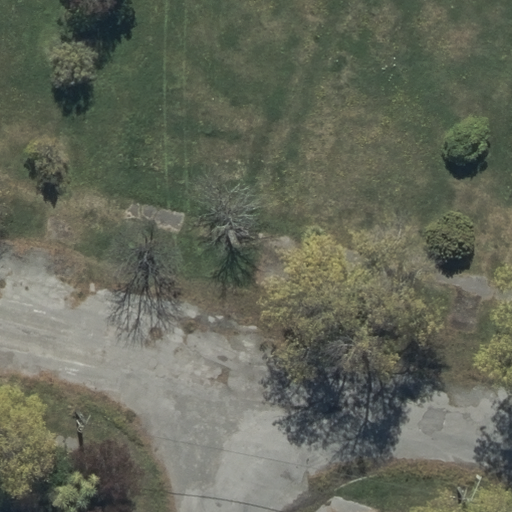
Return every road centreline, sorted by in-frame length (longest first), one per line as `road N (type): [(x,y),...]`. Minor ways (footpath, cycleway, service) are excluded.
road 1 (track): [(0,320),(511,439)]
road 2 (track): [(230,511),(261,384)]
